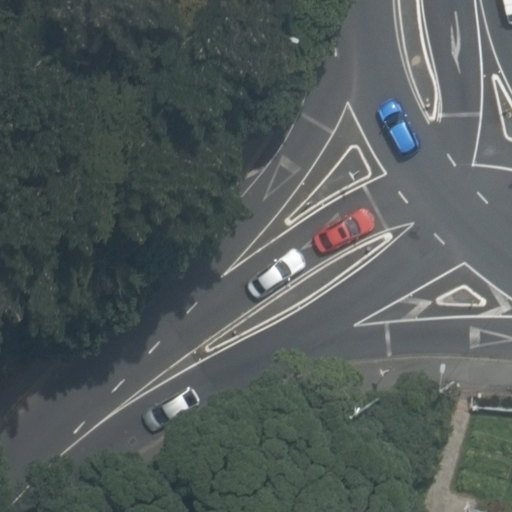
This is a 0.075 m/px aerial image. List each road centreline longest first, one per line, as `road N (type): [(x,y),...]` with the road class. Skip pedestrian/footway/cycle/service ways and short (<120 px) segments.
road 1 (trunk): [(184,341),(333,105),(369,0)]
road 2 (trunk): [(511,321),(415,314),(184,341)]
road 3 (track): [(196,0),(0,257)]
road 4 (secondary): [(184,341),(456,198)]
road 5 (secondary): [(0,496),(10,477),(184,341)]
road 6 (trunk): [(456,198),(400,96),(388,0)]
road 7 (trunk): [(450,0),(462,96),(505,171)]
